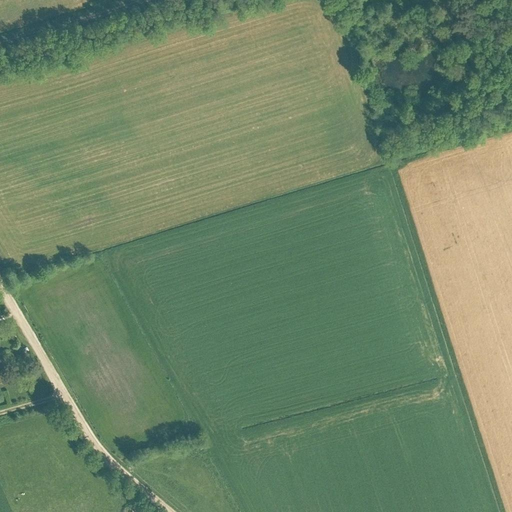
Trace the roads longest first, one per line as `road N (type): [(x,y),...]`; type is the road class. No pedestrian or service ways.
road 1 (track): [(165,511),(86,437),(0,287)]
road 2 (track): [(0,44),(151,0)]
